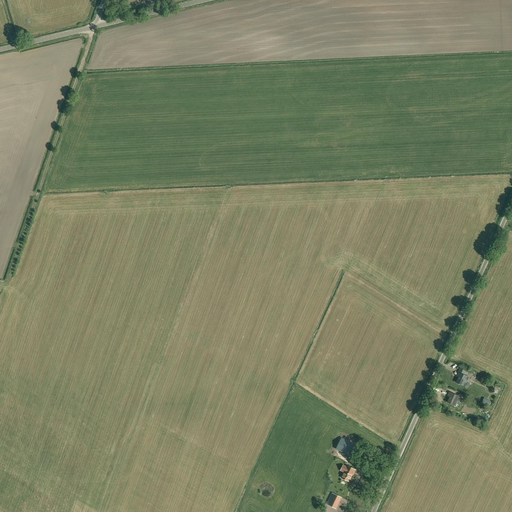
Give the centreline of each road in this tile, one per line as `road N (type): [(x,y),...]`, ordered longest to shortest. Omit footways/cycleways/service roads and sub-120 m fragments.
road 1 (unclassified): [(373,511),(511,202)]
road 2 (track): [(93,27),(0,298)]
